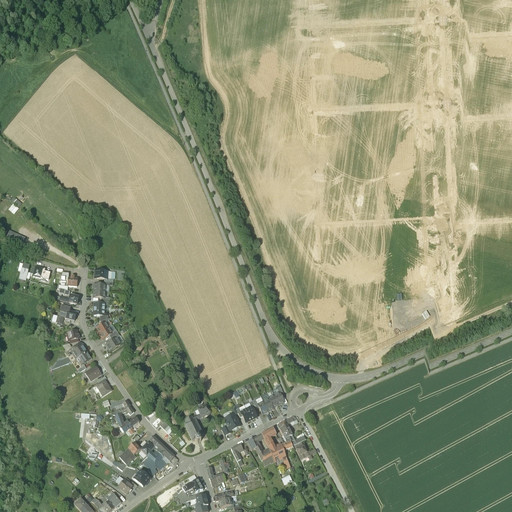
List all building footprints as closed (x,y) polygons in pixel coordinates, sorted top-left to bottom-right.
[(14,232),(19,226),(13,222),(8,228),(14,232)] [(24,258),(9,251),(4,261),(19,268),(24,258)] [(30,284),(20,281),(18,289),(21,290),(19,296),(25,298),(26,296),(29,297),(31,291),(28,291),(30,284)] [(42,287),(35,285),(33,294),(41,296),(42,291),(41,290),(42,287)] [(107,290),(94,289),(94,297),(103,298),(107,298),(107,297),(110,298),(110,291),(107,290)] [(77,297),(67,296),(67,299),(67,304),(76,305),(77,297)] [(78,317),(69,314),(69,316),(67,321),(77,323),(78,317)] [(102,323),(104,323),(104,322),(100,322),(93,322),(93,326),(92,328),(92,329),(92,333),(99,334),(104,334),(104,330),(102,327),(102,323)] [(62,324),(61,328),(59,334),(57,334),(56,340),(61,342),(63,336),(63,335),(65,329),(69,330),(70,326),(62,324)] [(69,330),(65,329),(63,335),(63,336),(74,338),(76,332),(69,330)] [(102,342),(95,347),(99,352),(108,346),(105,341),(105,340),(102,342)] [(108,346),(99,352),(102,357),(108,353),(111,351),(111,350),(108,346)] [(76,349),(66,351),(68,359),(69,359),(77,357),(79,356),(78,352),(77,352),(76,349)] [(111,358),(104,363),(109,370),(120,362),(116,356),(115,355),(111,358)] [(82,361),(77,365),(76,363),(71,366),(69,367),(71,370),(71,369),(76,377),(77,376),(86,370),(85,368),(86,367),(82,361)] [(86,370),(77,376),(81,383),(88,378),(87,378),(90,376),(86,370)] [(95,383),(85,390),(90,399),(101,392),(95,383)] [(112,408),(105,396),(95,402),(102,414),(112,408)] [(276,410),(271,412),(276,423),(282,420),(279,414),(277,410),(276,410)] [(271,412),(266,415),(266,416),(271,425),(276,423),(271,412)] [(271,425),(266,416),(261,419),(266,429),(271,426),(271,425)] [(266,429),(261,419),(255,422),(257,425),(260,432),(266,429)] [(205,422),(201,424),(200,423),(197,424),(198,426),(196,427),(200,435),(209,430),(205,422)] [(124,425),(121,425),(123,430),(124,429),(126,428),(128,430),(129,432),(133,429),(130,425),(129,423),(124,425)] [(249,423),(244,426),(249,437),(255,434),(252,428),(249,423)] [(238,429),(240,434),(244,440),(249,437),(244,426),(238,429)] [(119,431),(114,433),(116,440),(118,439),(119,443),(123,440),(119,431)] [(229,432),(228,431),(227,431),(226,432),(225,432),(225,433),(225,434),(222,436),(224,441),(224,442),(224,443),(225,444),(226,444),(228,448),(238,443),(233,432),(233,431),(232,431),(229,432)] [(190,434),(188,435),(188,434),(187,435),(186,436),(185,436),(183,437),(185,440),(183,442),(183,443),(184,443),(185,445),(185,446),(186,448),(187,448),(187,450),(187,451),(188,451),(189,453),(189,454),(190,455),(190,456),(191,458),(192,457),(193,456),(194,457),(195,458),(195,459),(196,459),(197,458),(198,457),(199,457),(199,455),(199,454),(199,453),(200,453),(201,452),(201,451),(200,450),(199,449),(200,448),(199,448),(198,446),(198,445),(197,443),(196,443),(195,441),(196,440),(195,440),(194,438),(194,437),(195,437),(196,436),(197,436),(196,435),(197,435),(196,434),(195,433),(196,433),(195,432),(190,434)] [(132,435),(127,439),(131,444),(138,439),(134,434),(132,435)] [(169,444),(163,438),(159,442),(165,448),(169,444)] [(282,438),(275,443),(277,446),(284,442),(282,438)] [(134,449),(131,444),(127,439),(124,441),(123,440),(119,443),(123,449),(127,447),(130,452),(134,449)] [(284,442),(277,446),(280,453),(283,451),(281,448),(286,445),(284,442)] [(224,443),(219,446),(222,452),(229,449),(228,448),(226,444),(225,444),(224,443)] [(286,445),(281,448),(283,451),(285,455),(289,452),(286,445)] [(267,455),(264,449),(259,452),(261,455),(266,463),(270,460),(268,457),(267,455)] [(152,453),(148,457),(152,461),(154,463),(155,462),(158,459),(152,453)] [(255,458),(253,455),(248,457),(253,466),(256,471),(261,469),(255,458)] [(253,466),(248,457),(245,459),(249,468),(250,467),(253,466)] [(281,461),(279,462),(281,467),(290,463),(288,460),(288,458),(281,461)] [(133,459),(127,465),(133,471),(139,465),(133,459)] [(151,462),(147,459),(140,467),(145,472),(150,467),(153,464),(151,462)] [(278,461),(272,464),(270,460),(266,463),(267,465),(268,467),(267,468),(270,472),(271,477),(273,480),(284,474),(281,467),(279,462),(278,461)] [(161,461),(157,465),(160,467),(158,469),(162,474),(163,472),(168,468),(161,461)] [(238,461),(229,466),(236,479),(239,478),(240,477),(236,470),(241,468),(242,468),(241,467),(238,461)] [(298,465),(297,461),(292,463),(296,473),(301,470),(304,469),(301,463),(298,465)] [(87,472),(93,475),(98,468),(92,464),(87,472)] [(127,465),(118,473),(125,480),(134,472),(133,471),(127,465)] [(157,465),(153,470),(150,467),(145,472),(154,480),(162,474),(158,469),(160,467),(157,465)] [(267,465),(263,467),(265,469),(262,471),(261,469),(256,471),(262,482),(271,477),(270,472),(267,468),(268,467),(267,465)] [(168,468),(162,474),(168,479),(173,473),(168,468)] [(173,473),(168,479),(172,482),(171,484),(173,486),(175,485),(176,476),(173,473)] [(168,479),(162,474),(154,480),(160,485),(168,479)] [(285,477),(282,478),(285,486),(286,489),(287,489),(288,491),(290,490),(289,488),(288,485),(285,477)] [(125,480),(119,478),(116,482),(121,486),(126,480),(125,480)] [(214,493),(212,493),(209,484),(205,485),(206,492),(208,496),(210,503),(216,500),(214,493)] [(140,487),(137,491),(136,490),(132,495),(142,503),(146,498),(146,499),(150,495),(140,487)] [(220,490),(214,493),(216,500),(223,497),(220,490)] [(287,492),(279,495),(282,502),(290,498),(287,492)] [(136,502),(125,493),(123,496),(132,503),(134,505),(136,502)] [(123,496),(117,503),(126,510),(129,507),(128,506),(129,505),(130,506),(132,503),(123,496)] [(196,496),(189,500),(191,505),(194,509),(201,506),(196,496)] [(189,500),(180,505),(184,509),(191,505),(189,500)]
